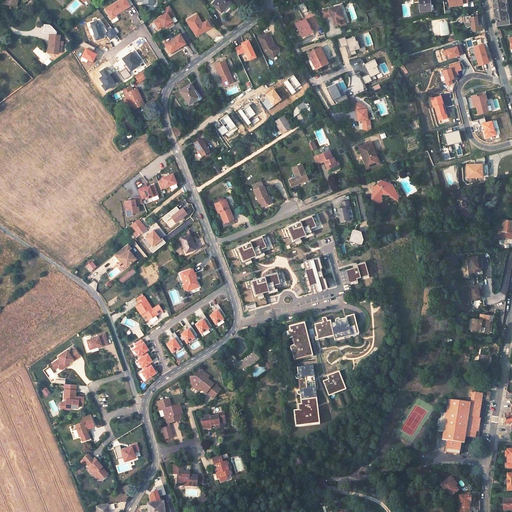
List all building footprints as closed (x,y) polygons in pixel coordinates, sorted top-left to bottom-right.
[(116,15),(130,7),(126,0),(118,0),(103,9),(110,20),(117,16),(116,15)] [(228,0),(215,0),(212,4),(222,12),(231,2),(228,0)] [(429,0),(413,0),(414,2),(419,1),(420,12),(430,10),(429,0)] [(492,0),(497,25),(509,24),(507,15),(506,15),(504,2),(505,2),(505,0),(492,0)] [(304,3),(299,5),(302,12),(307,10),(304,3)] [(327,7),(319,10),(323,17),(330,15),(332,16),(335,25),(339,23),(339,25),(344,23),(345,22),(344,17),(342,17),(339,9),(338,9),(337,5),(328,8),(327,7)] [(174,24),(170,18),(175,15),(169,6),(164,9),(167,13),(159,18),(159,19),(154,22),(158,28),(163,25),(164,26),(164,27),(168,24),(169,26),(174,24)] [(211,27),(207,20),(203,23),(197,14),(187,20),(194,32),(198,30),(201,34),(211,27)] [(113,24),(121,19),(118,16),(111,21),(113,24)] [(472,31),(485,29),(482,16),(471,17),(471,16),(464,17),(465,23),(466,23),(467,27),(467,28),(468,28),(469,28),(470,28),(470,27),(470,26),(472,26),(472,31)] [(306,19),(296,24),(302,36),(312,32),(306,19)] [(105,31),(103,24),(98,26),(96,21),(87,24),(93,40),(107,35),(108,39),(115,36),(113,29),(105,31)] [(57,32),(52,26),(51,26),(51,25),(44,25),(43,34),(50,34),(57,35),(57,32)] [(268,33),(258,37),(265,52),(274,58),(278,51),(275,48),(273,45),(268,33)] [(57,35),(50,34),(48,52),(58,53),(60,35),(57,35)] [(180,34),(165,44),(170,53),(186,43),(180,34)] [(344,39),(344,37),(338,39),(340,47),(346,46),(344,39)] [(354,41),(353,37),(344,39),(346,46),(348,52),(349,52),(354,51),(358,49),(356,40),(354,41)] [(242,44),(235,48),(238,55),(245,51),(249,60),(256,57),(248,40),(241,43),(242,44)] [(488,62),(483,44),(474,47),(479,65),(488,62)] [(459,55),(457,46),(446,50),(448,55),(449,58),(459,55)] [(82,55),(90,62),(96,55),(88,48),(82,55)] [(319,48),(309,53),(316,68),(327,63),(319,48)] [(139,64),(131,52),(122,58),(125,63),(123,65),(125,67),(118,71),(123,79),(130,75),(128,71),(139,64)] [(374,59),(363,65),(367,74),(361,77),(364,84),(372,80),(370,77),(379,73),(376,66),(378,65),(374,59)] [(225,60),(214,64),(219,76),(221,76),(225,85),(234,82),(225,60)] [(389,73),(384,62),(379,65),(384,75),(389,73)] [(459,74),(457,70),(461,69),(459,63),(450,66),(451,68),(443,70),(447,85),(452,83),(451,79),(454,78),(453,76),(459,74)] [(145,68),(136,75),(140,80),(149,74),(145,68)] [(300,84),(294,75),(287,79),(288,80),(284,82),(292,94),(296,92),(294,89),(300,84)] [(197,99),(192,91),(191,89),(193,88),(190,83),(179,91),(189,104),(192,102),(197,99)] [(334,84),(326,88),(332,101),(335,99),(340,97),(334,84)] [(131,86),(122,90),(132,110),(144,104),(136,88),(133,90),(131,86)] [(282,100),(274,88),(265,94),(268,99),(263,103),(268,110),(282,100)] [(201,96),(196,89),(194,90),(192,91),(197,99),(198,100),(200,98),(201,96)] [(347,99),(345,94),(340,97),(335,99),(337,103),(347,99)] [(488,111),(485,100),(487,100),(485,94),(477,97),(477,95),(472,96),(474,103),(476,103),(479,114),(488,111)] [(446,113),(444,106),(442,106),(442,104),(443,104),(441,96),(432,98),(434,107),(435,106),(440,124),(445,122),(442,114),(446,113)] [(132,110),(126,97),(122,99),(128,112),(132,110)] [(303,102),(297,106),(301,112),(307,108),(303,102)] [(355,112),(356,118),(357,118),(358,121),(361,120),(361,126),(368,124),(367,114),(365,114),(365,109),(363,110),(362,105),(358,102),(352,109),(355,112)] [(255,114),(249,105),(242,110),(242,109),(238,111),(248,125),(251,123),(248,119),(255,114)] [(297,106),(290,111),(294,117),(301,112),(297,106)] [(235,126),(227,115),(220,120),(224,125),(218,129),(222,135),(235,126)] [(274,121),(280,130),(277,132),(279,135),(282,133),(291,127),(283,115),(274,121)] [(484,118),(478,120),(479,126),(481,125),(485,138),(496,135),(492,120),(485,122),(484,118)] [(208,125),(201,130),(205,134),(211,129),(208,125)] [(178,126),(172,129),(176,137),(182,133),(178,126)] [(462,142),(459,131),(453,133),(453,131),(452,127),(443,129),(447,145),(462,142)] [(202,138),(194,143),(201,156),(209,151),(202,138)] [(363,154),(367,165),(375,162),(372,153),(375,152),(371,141),(358,146),(362,155),(363,154)] [(329,150),(314,157),(317,164),(324,161),(327,169),(335,166),(339,164),(338,160),(335,161),(334,157),(332,158),(329,150)] [(375,162),(367,165),(363,154),(362,155),(366,168),(379,164),(378,161),(375,152),(372,153),(375,162)] [(296,177),(289,180),(292,186),(308,179),(302,164),(292,168),(296,177)] [(482,165),(480,164),(467,164),(467,177),(481,177),(482,175),(482,165)] [(177,182),(173,173),(162,177),(163,179),(158,181),(161,188),(177,182)] [(139,187),(146,185),(145,179),(137,181),(139,187)] [(377,184),(372,187),(371,193),(374,194),(375,196),(371,200),(375,205),(382,202),(383,198),(381,196),(382,194),(389,195),(390,198),(393,198),(394,200),(399,197),(398,194),(392,184),(382,180),(377,183),(377,184)] [(157,194),(154,184),(144,188),(143,186),(138,189),(142,198),(147,196),(147,198),(157,194)] [(263,186),(254,190),(261,207),(271,203),(267,195),(263,186)] [(466,194),(455,197),(458,210),(468,208),(465,200),(467,199),(466,194)] [(136,204),(143,203),(142,198),(141,196),(134,197),(135,199),(124,200),(125,209),(131,208),(132,212),(139,211),(138,206),(136,206),(136,204)] [(224,196),(213,201),(214,204),(216,203),(224,223),(233,219),(224,196)] [(349,200),(341,201),(343,207),(338,208),(339,213),(340,216),(341,222),(349,220),(346,206),(350,206),(349,200)] [(319,215),(283,230),(291,247),(315,237),(313,231),(324,227),(319,215)] [(132,226),(136,231),(134,233),(137,236),(140,234),(146,229),(142,223),(138,219),(133,223),(128,227),(130,228),(132,226)] [(511,220),(503,220),(502,229),(499,229),(499,236),(511,237),(511,232),(511,227),(511,220)] [(146,229),(140,234),(146,242),(148,240),(144,235),(147,233),(151,238),(152,237),(146,229)] [(351,231),(348,241),(358,245),(361,244),(363,239),(361,232),(354,229),(351,231)] [(184,245),(180,246),(182,250),(185,256),(197,251),(190,233),(180,237),(184,245)] [(264,238),(233,251),(240,268),(263,259),(260,251),(268,247),(264,238)] [(131,248),(128,244),(114,254),(118,259),(119,258),(126,266),(136,259),(129,250),(131,248)] [(475,256),(467,257),(469,272),(473,271),(473,275),(481,274),(479,259),(476,259),(475,256)] [(92,261),(87,265),(91,271),(96,267),(92,261)] [(327,291),(321,261),(304,264),(305,270),(302,271),(306,289),(311,288),(312,294),(327,291)] [(356,270),(345,272),(348,284),(368,279),(364,264),(355,266),(356,270)] [(192,268),(180,273),(185,284),(186,283),(188,288),(190,288),(192,289),(195,287),(196,285),(198,284),(196,280),(195,279),(194,278),(197,277),(195,272),(194,273),(192,268)] [(134,269),(120,280),(122,283),(136,272),(134,269)] [(282,275),(246,285),(250,300),(286,290),(282,275)] [(473,285),(465,287),(468,301),(472,300),(473,304),(481,302),(478,287),(474,288),(473,285)] [(153,308),(144,296),(137,300),(139,304),(136,306),(141,314),(145,311),(150,319),(163,310),(159,304),(153,308)] [(226,316),(218,304),(214,306),(217,311),(211,315),(216,323),(226,316)] [(201,332),(212,326),(203,313),(200,316),(203,320),(196,325),(201,332)] [(359,334),(354,314),(346,317),(346,318),(339,320),(339,318),(337,319),(336,319),(335,320),(335,321),(336,322),(331,324),(330,320),(327,321),(326,319),(326,318),(325,318),(325,317),(324,317),(323,318),(322,318),(323,322),(314,324),(318,338),(318,340),(334,336),(335,340),(359,334)] [(492,315),(479,314),(478,319),(473,319),(472,329),(490,331),(492,315)] [(313,356),(305,322),(289,326),(290,330),(288,331),(288,334),(287,334),(287,336),(288,337),(288,338),(289,338),(290,338),(292,337),(294,345),(293,345),(292,346),(291,347),(290,348),(290,349),(291,350),(294,361),(313,356)] [(187,342),(197,335),(189,323),(186,325),(189,330),(182,334),(187,342)] [(98,335),(86,339),(88,349),(97,346),(98,348),(107,345),(109,344),(104,331),(98,333),(98,335)] [(183,345),(175,332),(171,334),(174,339),(167,343),(172,351),(183,345)] [(148,349),(141,339),(135,344),(137,347),(134,349),(138,355),(145,351),(148,349)] [(77,358),(79,356),(73,347),(69,351),(67,348),(57,355),(58,358),(50,363),(54,370),(58,367),(59,369),(62,369),(68,365),(68,362),(72,359),(74,360),(77,358)] [(234,356),(227,360),(233,368),(234,368),(239,377),(246,372),(243,369),(260,358),(255,350),(237,362),(234,356)] [(152,361),(145,351),(138,355),(140,359),(138,360),(142,367),(152,361)] [(488,357),(480,356),(479,362),(477,362),(476,365),(478,365),(478,369),(480,369),(481,366),(487,367),(488,357)] [(155,372),(149,363),(142,367),(144,370),(142,372),(146,378),(155,372)] [(318,424),(314,366),(297,367),(298,375),(297,375),(295,375),(296,378),(296,379),(297,379),(298,379),(299,391),(298,390),(298,391),(297,391),(297,394),(298,395),(299,395),(300,395),(301,404),(297,404),(298,410),(293,411),(294,427),(318,424)] [(203,389),(206,391),(213,397),(219,389),(206,378),(208,376),(201,370),(196,376),(195,375),(190,376),(191,384),(198,384),(199,385),(199,388),(201,390),(202,390),(203,389)] [(347,389),(340,371),(328,375),(329,379),(324,381),(330,396),(347,389)] [(75,390),(65,389),(64,399),(66,399),(66,403),(66,407),(70,407),(78,408),(78,405),(78,402),(83,402),(84,397),(79,397),(78,400),(75,399),(75,396),(75,390)] [(475,438),(477,425),(479,425),(480,418),(479,418),(481,406),(482,393),(471,391),(471,393),(470,403),(448,399),(446,413),(442,412),(441,418),(438,418),(436,430),(443,431),(442,440),(447,441),(446,452),(459,454),(461,443),(464,443),(465,436),(475,438)] [(168,397),(156,400),(158,405),(160,404),(161,408),(165,407),(166,411),(167,412),(168,415),(166,415),(168,421),(173,420),(175,414),(175,413),(178,413),(181,412),(178,404),(170,406),(168,397)] [(166,426),(168,433),(171,432),(168,421),(166,415),(168,415),(167,412),(166,411),(165,407),(161,408),(166,426)] [(214,414),(208,415),(208,414),(203,415),(204,417),(201,418),(203,427),(211,425),(214,424),(214,425),(218,424),(218,422),(224,421),(222,411),(214,413),(214,414)] [(94,423),(91,414),(80,418),(81,423),(71,426),(72,431),(77,429),(79,436),(80,436),(82,441),(89,438),(85,426),(94,423)] [(160,427),(163,438),(172,436),(171,432),(168,433),(166,426),(160,427)] [(120,445),(114,447),(118,459),(124,457),(125,460),(136,457),(134,451),(139,450),(137,443),(130,445),(130,446),(121,449),(121,448),(120,445)] [(92,459),(87,453),(82,458),(89,466),(87,468),(91,471),(92,469),(95,472),(95,476),(95,477),(103,478),(103,473),(105,472),(101,467),(100,468),(98,466),(100,464),(94,458),(92,459)] [(216,467),(215,469),(214,470),(215,472),(213,472),(215,477),(217,477),(218,481),(222,480),(224,476),(223,475),(227,474),(225,469),(224,465),(223,462),(220,462),(218,455),(211,457),(213,464),(216,467)] [(118,473),(130,468),(128,462),(116,467),(118,473)] [(183,467),(174,466),(173,476),(177,476),(177,484),(182,484),(182,485),(188,486),(188,487),(196,487),(196,483),(197,478),(197,476),(187,476),(187,474),(182,473),(183,467)] [(430,469),(417,467),(416,474),(429,475),(430,469)] [(449,478),(440,484),(448,495),(451,495),(458,490),(449,478)] [(202,496),(196,501),(199,504),(205,499),(202,496)] [(470,496),(459,496),(459,505),(456,505),(456,509),(459,509),(458,511),(469,511),(469,503),(470,503),(470,496)] [(511,499),(503,499),(503,510),(511,510),(511,499)] [(163,511),(163,503),(148,504),(149,511),(163,511)]
